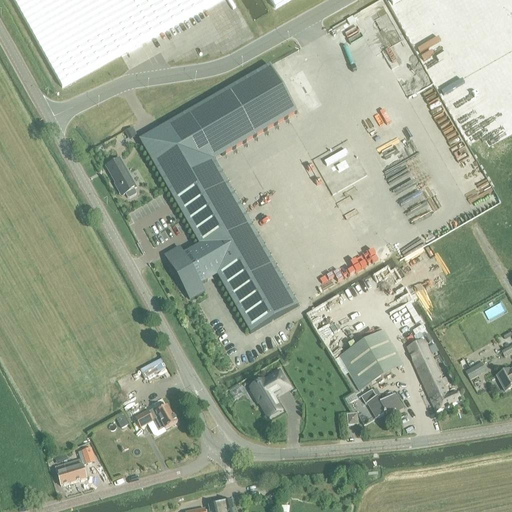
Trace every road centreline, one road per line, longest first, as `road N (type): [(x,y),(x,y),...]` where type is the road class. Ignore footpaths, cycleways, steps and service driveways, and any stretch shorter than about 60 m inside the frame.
road 1 (unclassified): [(47,119),(124,85),(234,62),(346,0)]
road 2 (tertiary): [(183,368),(47,119)]
road 3 (tertiary): [(511,426),(268,455)]
road 4 (unclassified): [(218,451),(191,472),(44,511)]
road 5 (unknown): [(429,438),(394,330),(370,295)]
